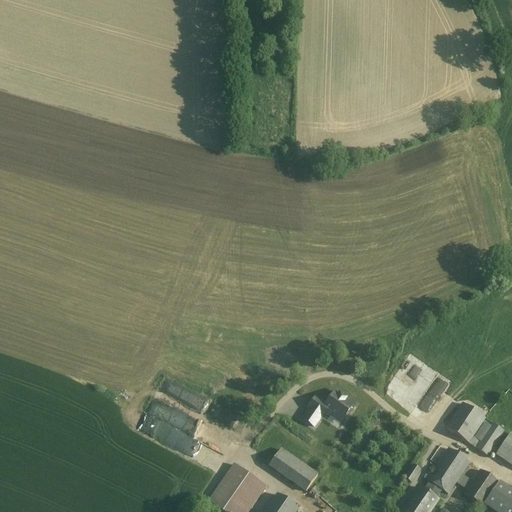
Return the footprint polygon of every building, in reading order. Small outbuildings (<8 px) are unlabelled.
[(163,379),(158,392),(195,406),(200,393),(163,379)] [(341,422),(354,403),(341,393),(340,395),(336,393),(326,406),(321,402),(317,407),(323,412),(331,417),(332,415),(340,421),(340,422),(341,422)] [(317,407),(321,402),(316,399),(309,409),(310,410),(314,412),(317,407)] [(484,419),(463,405),(446,430),(467,444),(472,437),(484,419)] [(319,416),(323,412),(317,407),(314,412),(319,416)] [(321,417),(319,416),(314,412),(310,410),(303,420),(314,427),(321,417)] [(227,455),(233,441),(173,416),(169,426),(175,428),(171,437),(178,440),(175,448),(192,455),(197,442),(227,455)] [(485,423),(474,439),(472,437),(467,444),(486,457),(503,432),(493,425),(491,428),(485,423)] [(511,438),(509,437),(496,455),(511,465),(511,438)] [(318,476),(281,450),(269,467),(306,493),(318,476)] [(448,450),(427,481),(430,483),(442,491),(448,495),(456,483),(461,475),(469,464),(448,450)] [(249,511),(266,488),(234,465),(208,503),(221,511),(249,511)] [(420,471),(413,466),(405,479),(411,483),(420,471)] [(499,484),(480,471),(472,483),(466,491),(463,495),(483,508),(499,484)] [(472,483),(461,475),(456,483),(466,491),(472,483)] [(442,491),(430,483),(424,491),(436,499),(442,491)] [(424,491),(420,488),(404,511),(405,511),(429,511),(438,501),(436,499),(424,491)] [(277,496),(265,511),(296,511),(298,510),(277,496)]
